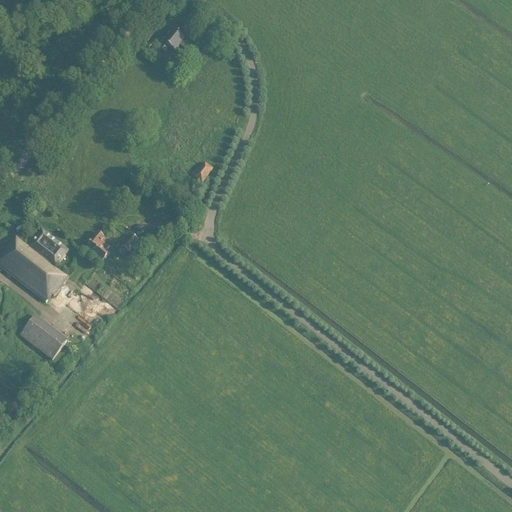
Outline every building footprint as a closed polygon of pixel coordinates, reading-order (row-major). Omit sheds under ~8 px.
[(190,42),(185,38),(173,29),(171,32),(163,42),(159,47),(165,52),(169,47),(175,51),(180,44),(185,48),(190,42)] [(143,33),(136,42),(142,47),(149,37),(143,33)] [(194,176),(202,182),(213,168),(205,162),(194,176)] [(42,230),(29,245),(56,266),(68,250),(42,230)] [(108,248),(100,241),(104,236),(98,232),(87,246),(103,260),(109,252),(106,250),(108,248)] [(122,245),(128,251),(138,239),(132,234),(122,245)] [(29,245),(29,246),(16,235),(0,255),(2,255),(0,258),(0,266),(46,302),(47,301),(52,295),(53,296),(68,276),(56,266),(29,245)] [(45,366),(51,359),(67,340),(35,316),(15,342),(45,366)]
